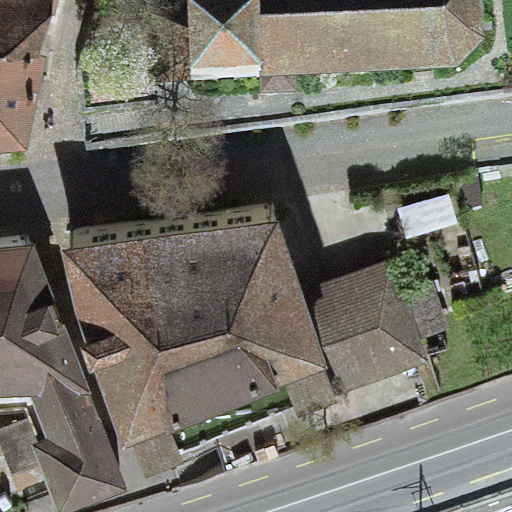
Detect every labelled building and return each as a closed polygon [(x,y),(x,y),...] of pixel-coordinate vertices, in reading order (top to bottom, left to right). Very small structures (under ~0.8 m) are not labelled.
[(0,0),(0,23),(43,35),(50,36),(62,0),(0,0)] [(155,83),(263,78),(263,94),(295,93),(296,77),(455,69),(478,42),(478,10),(476,0),(196,0),(198,11),(188,12),(189,18),(153,20),(155,83)] [(0,122),(26,120),(43,35),(0,23),(0,122)] [(272,202),(71,228),(80,281),(128,409),(161,396),(177,440),(333,378),(307,303),(272,202)] [(62,487),(118,466),(31,234),(0,236),(0,398),(27,397),(62,487)] [(307,303),(333,378),(419,344),(412,328),(444,316),(427,273),(396,285),(390,269),(307,303)]
